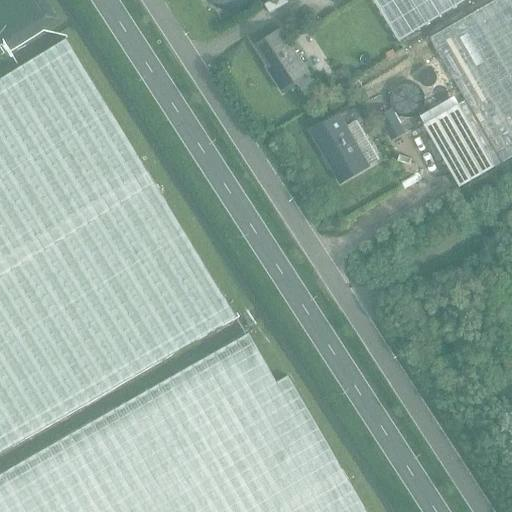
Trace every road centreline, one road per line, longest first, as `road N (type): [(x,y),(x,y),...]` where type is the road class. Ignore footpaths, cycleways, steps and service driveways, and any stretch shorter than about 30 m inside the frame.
road 1 (secondary): [(439,511),(107,0)]
road 2 (unclassified): [(484,511),(154,0)]
